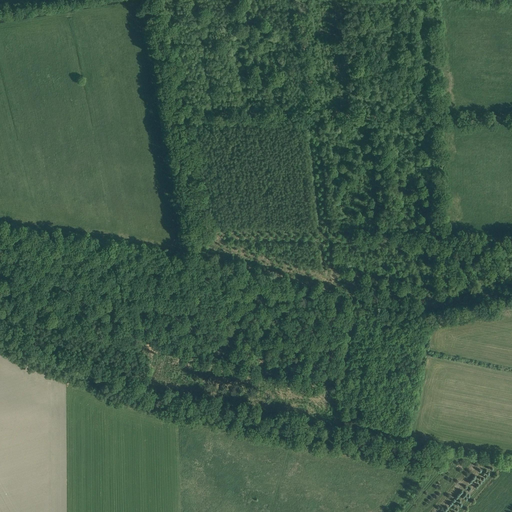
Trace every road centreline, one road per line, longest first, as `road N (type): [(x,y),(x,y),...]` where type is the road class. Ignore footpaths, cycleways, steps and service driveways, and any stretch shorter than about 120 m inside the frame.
road 1 (track): [(352,298),(332,394),(161,349),(183,265),(200,255)]
road 2 (track): [(196,232),(511,240)]
road 3 (track): [(445,301),(434,0)]
road 4 (track): [(200,255),(153,0)]
road 5 (track): [(210,232),(166,0)]
road 6 (track): [(511,121),(304,120)]
road 7 (track): [(511,290),(427,305),(323,275)]
road 8 (track): [(511,301),(424,318),(352,298)]
road 9 (track): [(200,255),(352,298)]
road 10 (track): [(304,120),(323,275)]
road 11 (track): [(323,275),(210,246),(201,232)]
road 12 (track): [(304,120),(289,0)]
